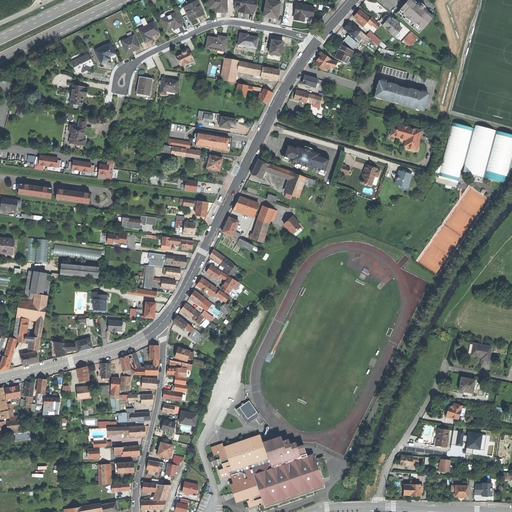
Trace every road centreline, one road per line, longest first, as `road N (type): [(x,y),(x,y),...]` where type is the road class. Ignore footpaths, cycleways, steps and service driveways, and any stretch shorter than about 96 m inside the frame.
road 1 (secondary): [(161,325),(317,40)]
road 2 (residential): [(317,40),(209,25),(134,62),(120,81)]
road 3 (residential): [(136,511),(162,377),(161,325)]
road 4 (secondary): [(0,378),(100,355),(161,325)]
road 5 (residential): [(378,506),(392,454),(445,358)]
road 6 (secondary): [(378,506),(511,510)]
road 7 (trunk): [(0,58),(119,0)]
